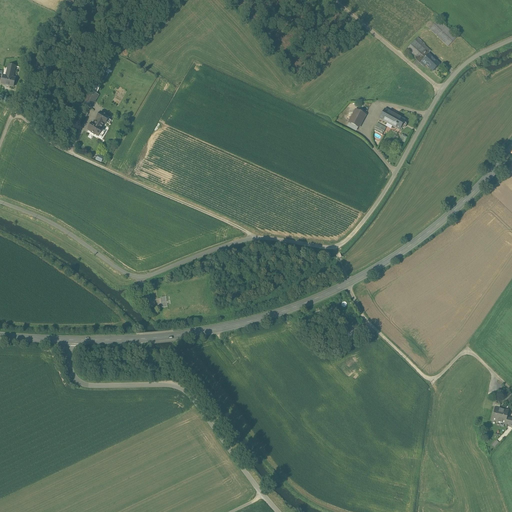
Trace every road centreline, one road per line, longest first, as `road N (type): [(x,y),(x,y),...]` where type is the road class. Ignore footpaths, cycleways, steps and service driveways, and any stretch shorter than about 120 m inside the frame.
road 1 (unclassified): [(0,201),(139,278),(252,237),(336,248),(381,196),(441,90)]
road 2 (secondary): [(67,340),(213,330),(331,291),(428,231),(511,147)]
road 3 (unclassified): [(67,340),(80,382),(182,388),(262,495)]
road 4 (track): [(336,248),(361,315),(422,374),(439,375),(470,350),(511,389)]
road 5 (unclassified): [(441,90),(334,0)]
